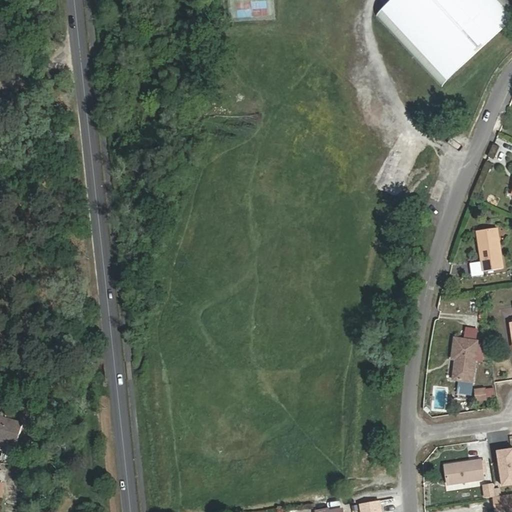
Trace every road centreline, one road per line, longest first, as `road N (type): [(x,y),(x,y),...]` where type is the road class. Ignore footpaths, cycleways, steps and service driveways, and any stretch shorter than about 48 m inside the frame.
road 1 (secondary): [(75,0),(133,511)]
road 2 (residential): [(412,434),(425,306),(457,200),(511,70)]
